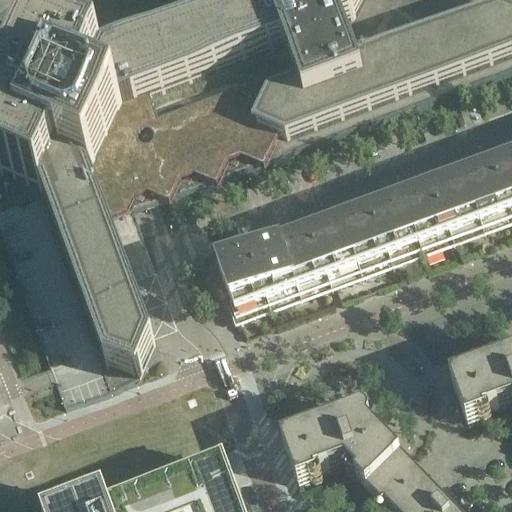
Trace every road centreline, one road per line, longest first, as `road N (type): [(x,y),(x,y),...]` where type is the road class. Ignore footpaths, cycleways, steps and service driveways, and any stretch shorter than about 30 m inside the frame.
road 1 (unclassified): [(221,370),(184,321),(168,272),(174,251),(511,126)]
road 2 (residential): [(274,511),(221,370)]
